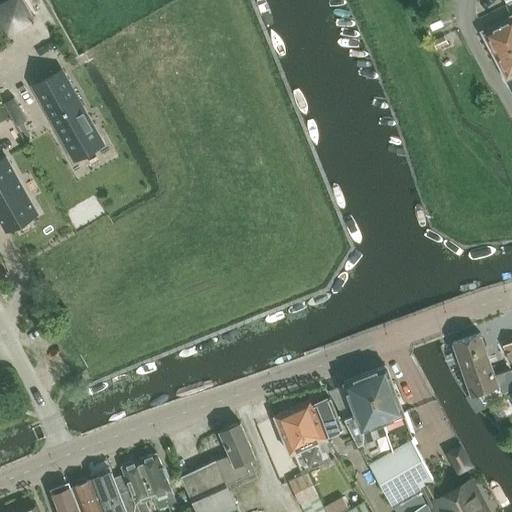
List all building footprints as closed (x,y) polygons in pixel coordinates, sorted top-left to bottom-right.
[(21,0),(7,0),(0,4),(0,20),(7,33),(32,19),(21,0)] [(498,55),(511,47),(511,17),(485,32),(498,55)] [(445,36),(434,42),(438,49),(449,44),(445,36)] [(511,47),(498,55),(508,75),(511,72),(511,47)] [(61,70),(34,85),(74,158),(102,143),(61,70)] [(6,156),(0,159),(0,218),(6,230),(7,229),(37,212),(6,156)] [(483,403),(504,393),(482,332),(455,342),(473,391),(476,390),(483,403)] [(387,366),(376,370),(384,394),(378,396),(387,418),(403,411),(387,366)] [(365,373),(344,381),(352,400),(356,398),(358,398),(359,398),(360,399),(361,399),(361,400),(364,400),(372,423),(352,430),(368,460),(391,503),(393,507),(400,503),(398,499),(424,485),(429,483),(433,481),(435,480),(436,479),(412,436),(403,411),(387,418),(378,396),(384,394),(376,370),(365,373)] [(311,398),(274,415),(290,452),(301,447),(322,438),(327,436),(314,405),(311,398)] [(330,398),(314,405),(327,436),(344,429),(330,398)] [(356,411),(344,416),(352,430),(372,423),(364,400),(361,400),(361,399),(360,399),(359,398),(358,398),(356,398),(352,400),(356,411)] [(245,458),(255,454),(240,421),(220,430),(230,453),(234,463),(245,458)] [(155,453),(139,460),(159,509),(169,504),(172,511),(195,511),(193,511),(185,511),(182,504),(178,506),(155,453)] [(245,458),(234,463),(230,453),(181,474),(197,511),(195,511),(239,511),(228,488),(253,477),(245,458)] [(154,497),(159,509),(139,460),(122,467),(124,473),(113,478),(123,502),(127,511),(132,511),(139,509),(140,511),(149,511),(150,511),(145,501),(154,497)] [(316,468),(309,472),(314,483),(321,479),(316,468)] [(127,511),(123,502),(113,478),(111,471),(92,479),(105,510),(106,511),(127,511)] [(307,511),(325,511),(317,494),(319,493),(308,471),(290,480),(300,501),(302,500),(307,511)] [(429,483),(424,485),(438,511),(492,511),(473,475),(462,481),(461,480),(441,491),(435,480),(433,481),(429,483)] [(92,479),(71,488),(79,511),(101,511),(105,510),(92,479)] [(60,511),(79,511),(71,488),(53,495),(60,511)] [(430,511),(421,494),(394,507),(395,511),(430,511)] [(370,511),(364,501),(346,511),(370,511)]
